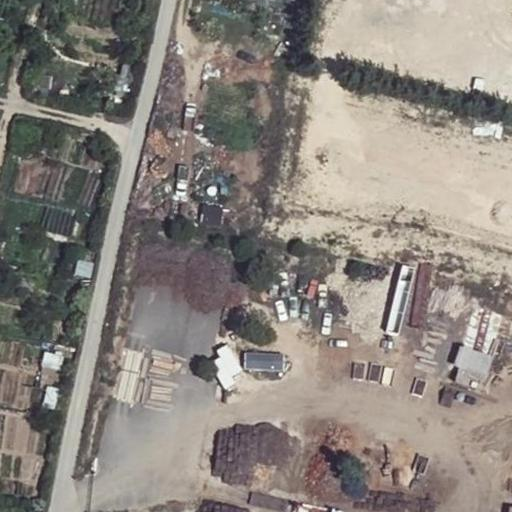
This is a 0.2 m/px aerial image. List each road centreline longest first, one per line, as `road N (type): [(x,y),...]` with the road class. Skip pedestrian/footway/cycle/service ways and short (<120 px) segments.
road 1 (unclassified): [(168,0),(57,511)]
road 2 (track): [(0,104),(137,134)]
